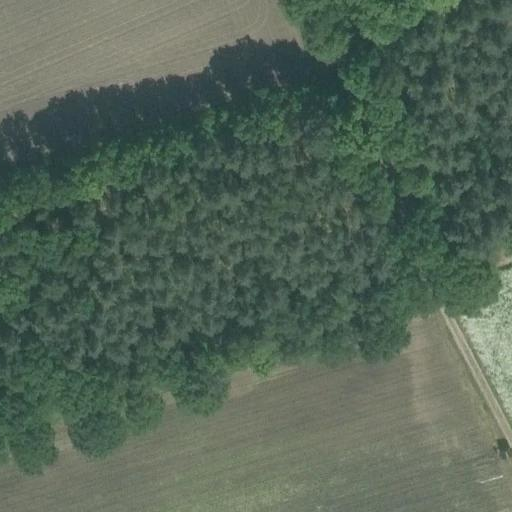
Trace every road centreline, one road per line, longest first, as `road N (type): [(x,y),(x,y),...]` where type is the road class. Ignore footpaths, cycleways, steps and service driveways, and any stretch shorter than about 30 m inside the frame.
road 1 (track): [(339,0),(391,181),(438,288)]
road 2 (track): [(438,288),(511,443)]
